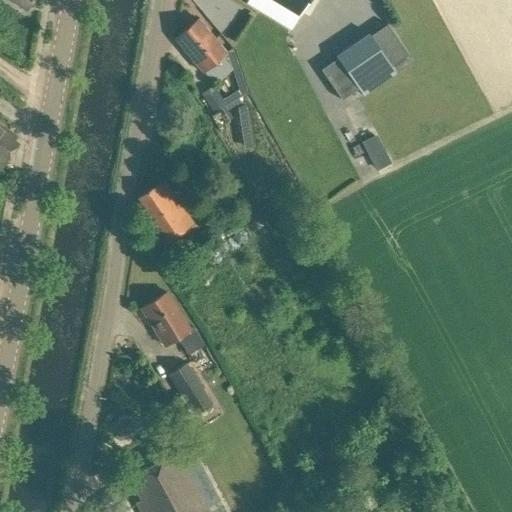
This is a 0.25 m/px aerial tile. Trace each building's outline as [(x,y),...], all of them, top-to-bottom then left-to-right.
[(7,0),(25,11),(31,0),(7,0)] [(289,33),(308,0),(248,0),(247,2),(258,8),(255,13),(289,33)] [(203,73),(226,54),(198,19),(174,39),(203,73)] [(368,36),(336,58),(363,97),(396,76),(368,36)] [(214,112),(224,105),(212,86),(201,93),(214,112)] [(9,159),(19,144),(14,141),(17,137),(0,125),(0,171),(8,158),(9,159)] [(378,131),(363,138),(377,168),(392,162),(378,131)] [(158,248),(193,225),(164,180),(137,198),(140,203),(134,207),(144,222),(142,224),(158,248)] [(187,355),(203,345),(192,327),(189,329),(166,293),(141,309),(164,346),(177,338),(187,355)] [(193,418),(212,406),(186,364),(167,376),(193,418)] [(139,511),(224,511),(193,453),(182,459),(177,451),(129,477),(141,499),(135,503),(139,511)]
